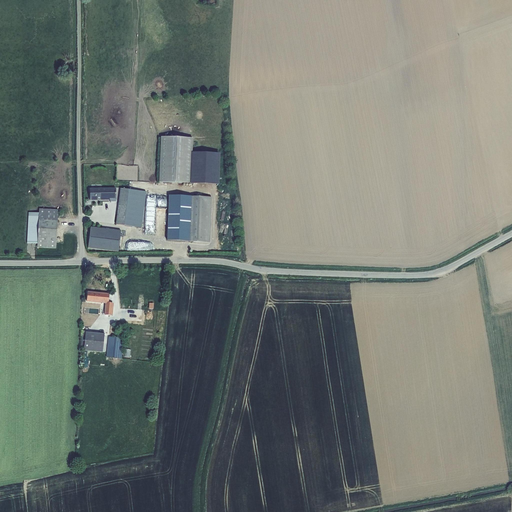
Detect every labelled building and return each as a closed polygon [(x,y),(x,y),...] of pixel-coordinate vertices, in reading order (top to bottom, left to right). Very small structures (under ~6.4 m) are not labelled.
[(193,138),(161,137),(159,182),(191,184),(192,153),(193,138)] [(220,154),(192,153),(191,184),(218,185),(220,154)] [(146,191),(120,188),(116,224),(142,227),(146,191)] [(116,189),(89,189),(89,200),(110,200),(110,202),(116,202),(116,189)] [(212,197),(169,195),(167,241),(209,243),(212,197)] [(145,199),(144,233),(155,234),(156,199),(145,199)] [(37,247),(56,248),(58,210),(39,209),(39,213),(29,212),(27,243),(37,244),(37,247)] [(121,231),(90,227),(88,248),(118,252),(121,231)] [(75,231),(66,230),(62,255),(71,256),(75,231)] [(108,303),(109,294),(87,292),(86,301),(106,303),(104,315),(112,315),(113,303),(108,303)] [(83,306),(83,315),(90,315),(91,307),(83,306)] [(85,331),(82,331),(80,351),(83,351),(83,367),(87,368),(88,351),(102,352),(104,334),(85,332),(85,331)] [(123,338),(108,337),(106,357),(121,359),(123,338)]
